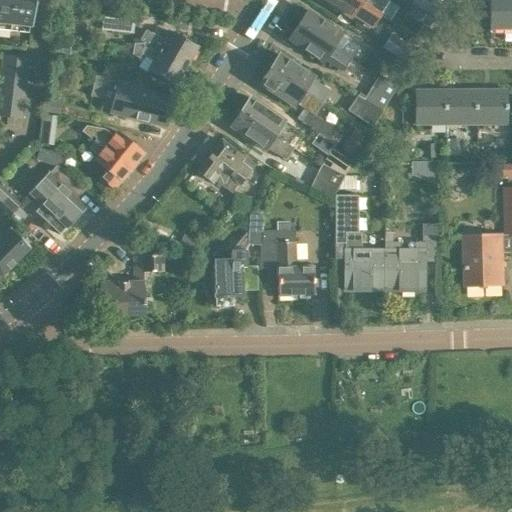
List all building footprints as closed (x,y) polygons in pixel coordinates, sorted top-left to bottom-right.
[(34,0),(0,0),(0,23),(31,27),(34,0)] [(379,15),(355,0),(323,0),(352,18),(353,16),(371,27),(379,15)] [(355,0),(379,15),(387,2),(382,0),(355,0)] [(413,0),(411,4),(434,18),(437,20),(449,0),(413,0)] [(511,0),(488,0),(489,29),(511,29),(511,0)] [(434,18),(411,4),(405,13),(428,28),(434,18)] [(307,10),(297,25),(351,59),(359,47),(340,35),(341,33),(307,10)] [(101,28),(133,32),(134,20),(102,16),(101,28)] [(351,59),(297,25),(288,40),(322,62),(324,60),(343,72),(351,59)] [(137,41),(142,44),(184,67),(195,48),(169,32),(163,42),(150,34),(148,35),(143,32),(137,41)] [(390,34),(380,47),(409,66),(422,44),(411,36),(406,44),(390,34)] [(131,45),(114,43),(112,54),(130,57),(131,45)] [(131,44),(130,57),(138,57),(140,58),(136,66),(146,72),(147,70),(173,85),(184,67),(142,44),(131,44)] [(3,54),(0,74),(0,84),(25,88),(28,57),(3,54)] [(278,54),(270,67),(292,81),(291,83),(321,104),(329,92),(311,79),(313,77),(278,54)] [(270,67),(259,84),(294,107),(296,105),(301,108),(295,117),(301,121),(334,144),(340,135),(333,130),(314,115),(321,104),(291,83),(292,81),(270,67)] [(107,108),(106,112),(164,126),(171,97),(135,88),(136,85),(95,75),(90,97),(103,100),(101,107),(107,108)] [(394,88),(376,76),(362,97),(381,109),(394,88)] [(25,88),(0,84),(0,116),(21,119),(25,88)] [(414,91),(414,125),(445,125),(444,90),(414,91)] [(444,90),(445,125),(460,125),(475,125),(475,90),(460,90),(454,90),(444,90)] [(475,90),(475,125),(506,125),(506,90),(484,90),(475,90)] [(356,93),(346,110),(371,125),(381,109),(362,97),(356,93)] [(44,98),(42,110),(60,112),(62,100),(44,98)] [(249,98),(241,110),(259,122),(258,125),(292,148),(300,136),(281,123),(283,120),(249,98)] [(259,122),(241,110),(230,127),(263,149),(265,147),(284,160),(292,148),(258,125),(259,122)] [(91,135),(96,139),(132,168),(143,154),(116,132),(112,136),(103,129),(85,126),(80,131),(89,138),(91,135)] [(40,133),(38,147),(51,148),(53,134),(40,133)] [(132,168),(96,139),(89,147),(98,154),(93,160),(101,166),(94,174),(98,178),(106,184),(113,190),(120,182),(120,183),(132,168)] [(197,172),(212,183),(214,181),(231,194),(253,166),(220,141),(197,172)] [(448,158),(461,158),(461,141),(448,141),(448,158)] [(342,151),(352,157),(358,148),(348,142),(342,151)] [(420,144),(420,158),(434,158),(435,144),(420,144)] [(333,145),(320,163),(342,175),(352,157),(342,151),(333,145)] [(35,159),(55,166),(59,155),(39,148),(35,159)] [(342,175),(320,163),(307,187),(329,198),(334,189),(342,175)] [(55,166),(29,193),(65,227),(83,208),(75,200),(84,189),(55,166)] [(342,175),(334,189),(352,189),(352,175),(342,175)] [(92,184),(100,191),(106,184),(98,178),(92,184)] [(0,206),(9,215),(19,205),(0,187),(0,206)] [(507,235),(463,237),(465,286),(503,285),(501,253),(511,252),(511,253),(511,187),(505,188),(507,235)] [(233,209),(247,211),(251,211),(252,198),(234,196),(233,209)] [(334,197),(334,258),(344,258),(343,290),(383,290),(384,250),(360,250),(361,235),(356,235),(356,197),(334,197)] [(230,259),(212,260),(213,297),(214,297),(214,306),(231,306),(231,296),(232,296),(232,295),(241,295),(241,276),(246,276),(245,250),(248,245),(259,245),(260,230),(261,211),(249,211),(248,237),(243,237),(230,251),(230,259)] [(384,250),(383,290),(423,291),(424,262),(434,262),(434,226),(423,226),(423,244),(415,244),(415,250),(399,250),(399,244),(384,244),(384,250)] [(0,236),(0,276),(28,248),(9,228),(0,236)] [(259,245),(258,268),(276,268),(277,295),(313,295),(312,267),(295,268),(294,242),(294,230),(260,230),(259,245)] [(133,283),(97,283),(98,315),(142,314),(142,288),(147,288),(147,273),(160,273),(160,255),(133,256),(133,283)] [(180,277),(191,279),(195,262),(184,260),(180,277)]
